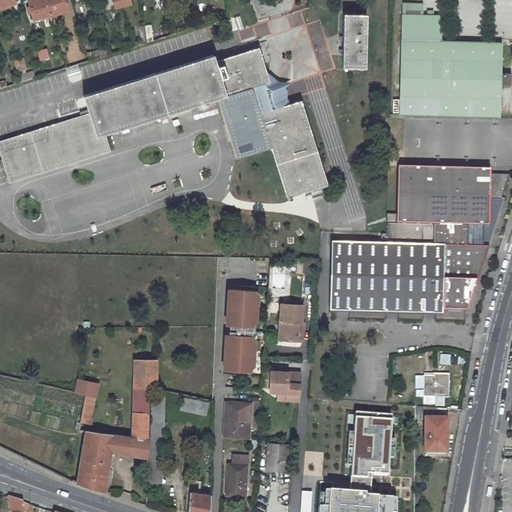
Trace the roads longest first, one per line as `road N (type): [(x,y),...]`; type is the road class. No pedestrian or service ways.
road 1 (unknown): [(214,511),(218,272)]
road 2 (unclassified): [(465,511),(511,279)]
